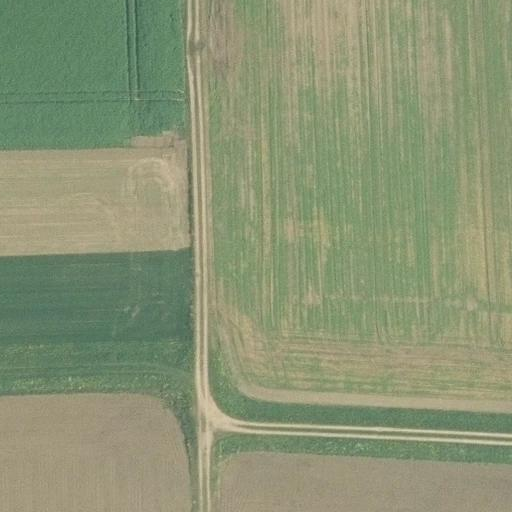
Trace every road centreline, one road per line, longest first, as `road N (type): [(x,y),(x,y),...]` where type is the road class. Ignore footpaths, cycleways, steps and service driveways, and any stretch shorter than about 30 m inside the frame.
road 1 (track): [(193,0),(201,424)]
road 2 (track): [(201,424),(511,439)]
